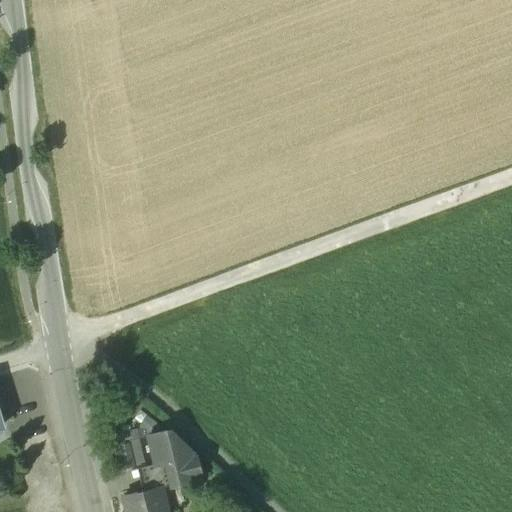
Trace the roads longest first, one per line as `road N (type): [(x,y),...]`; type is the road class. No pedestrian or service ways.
road 1 (tertiary): [(96,511),(58,357),(10,0)]
road 2 (track): [(511,179),(58,357)]
road 3 (track): [(274,511),(135,381),(100,357),(58,357)]
